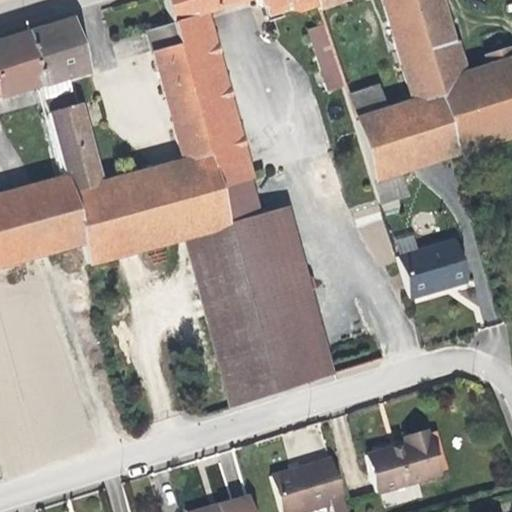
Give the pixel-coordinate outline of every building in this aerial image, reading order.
[(214,0),(161,0),(168,24),(214,189),(248,179),(202,12),(217,7),(214,0)] [(315,0),(253,0),(254,3),(264,7),(266,15),(287,8),(296,12),(317,5),(315,0)] [(409,0),(381,0),(412,100),(385,109),(385,111),(437,94),(434,82),(424,50),(409,0)] [(438,0),(409,0),(424,50),(451,42),(438,0)] [(68,20),(25,33),(38,84),(66,75),(83,70),(68,20)] [(80,242),(86,265),(179,238),(224,226),(214,189),(168,24),(144,31),(179,160),(97,184),(76,105),(74,106),(71,94),(42,101),(63,179),(80,242)] [(343,85),(323,24),(308,29),(327,90),(343,85)] [(25,33),(0,40),(0,95),(38,84),(25,33)] [(451,42),(424,50),(434,82),(465,72),(456,40),(451,42)] [(437,94),(455,152),(511,133),(511,57),(511,58),(509,48),(485,55),(487,66),(465,72),(434,82),(437,94)] [(66,75),(38,84),(42,101),(71,94),(66,75)] [(385,111),(385,109),(377,84),(346,94),(354,121),(385,111)] [(371,179),(455,152),(437,94),(385,111),(354,121),(371,179)] [(404,176),(375,183),(380,203),(408,196),(404,176)] [(0,264),(80,242),(63,179),(0,196),(0,264)] [(248,179),(214,189),(224,226),(271,395),(330,377),(284,208),(258,215),(248,179)] [(179,238),(228,409),(271,395),(224,226),(179,238)] [(394,256),(406,298),(465,281),(453,239),(394,256)] [(437,474),(424,430),(401,437),(402,443),(366,454),(377,492),(437,474)] [(279,511),(300,511),(341,500),(329,458),(269,476),(279,511)] [(250,511),(246,497),(217,506),(218,511),(250,511)]
